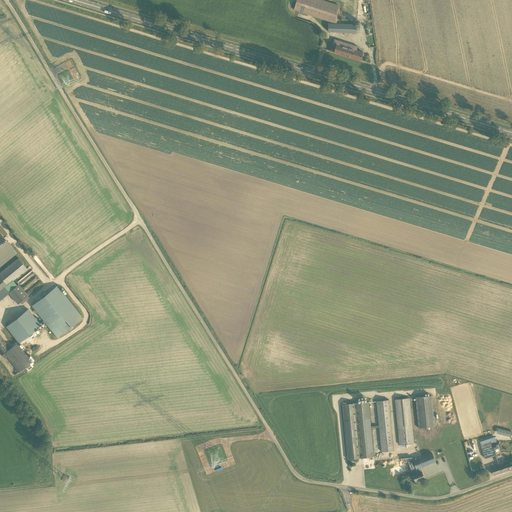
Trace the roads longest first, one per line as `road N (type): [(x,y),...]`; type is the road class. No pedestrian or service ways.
road 1 (unclassified): [(511,475),(441,498),(296,475),(6,0)]
road 2 (primary): [(511,131),(73,0)]
road 3 (track): [(0,364),(49,428),(51,476),(51,484),(0,489)]
